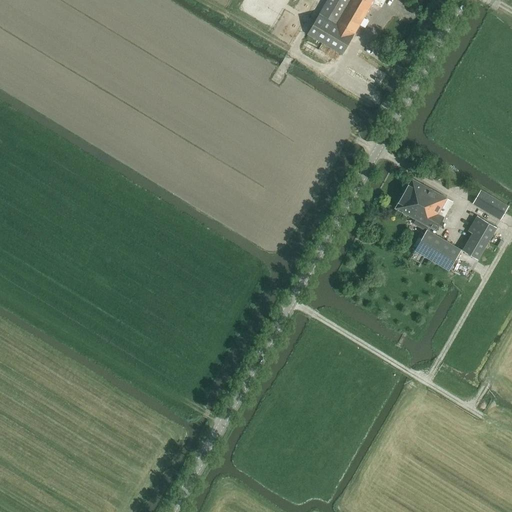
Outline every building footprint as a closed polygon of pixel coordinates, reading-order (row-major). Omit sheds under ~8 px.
[(327,0),(307,34),(342,55),(373,4),(381,9),(386,0),(327,0)] [(412,178),(395,208),(416,220),(414,223),(426,231),(427,229),(430,230),(431,228),(437,231),(444,216),(439,213),(447,198),(448,198),(412,178)] [(472,204),(501,220),(509,206),(481,189),(472,204)] [(473,233),(462,250),(477,260),(484,248),(489,241),(497,227),(478,215),(469,231),(473,233)] [(426,231),(414,250),(449,271),(462,249),(430,230),(427,229),(426,231)] [(489,241),(484,248),(490,251),(494,244),(489,241)]
